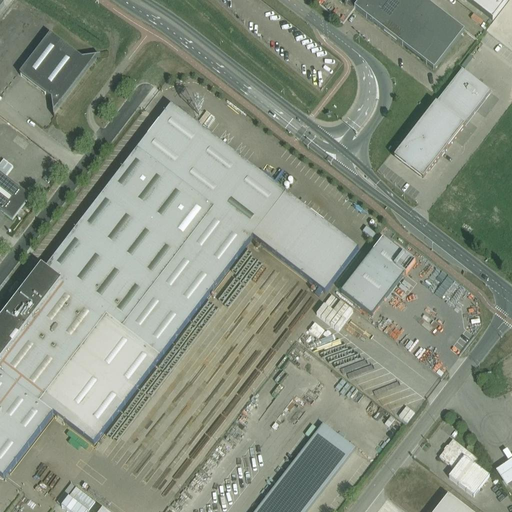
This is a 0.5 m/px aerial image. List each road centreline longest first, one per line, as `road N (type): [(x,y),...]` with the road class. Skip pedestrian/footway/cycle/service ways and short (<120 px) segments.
road 1 (unknown): [(139,92),(158,106),(161,124),(0,333)]
road 2 (unclassified): [(0,276),(156,70)]
road 3 (unclassified): [(356,511),(511,306)]
road 4 (tertiary): [(113,0),(301,131)]
road 5 (tertiary): [(511,295),(334,158)]
road 6 (tertiary): [(301,131),(286,109),(144,0)]
road 7 (unknown): [(444,0),(466,38),(440,73),(416,68),(380,42)]
road 8 (residential): [(359,57),(377,81),(374,109),(334,158)]
